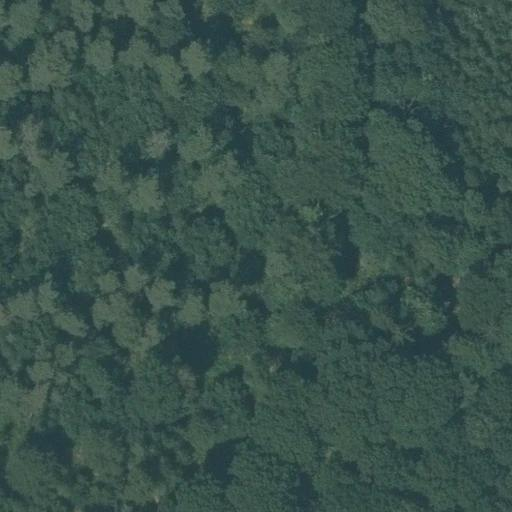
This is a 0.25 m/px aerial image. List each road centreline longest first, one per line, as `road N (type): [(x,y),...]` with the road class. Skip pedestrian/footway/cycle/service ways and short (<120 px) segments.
road 1 (track): [(308,484),(374,0)]
road 2 (track): [(511,376),(308,484)]
